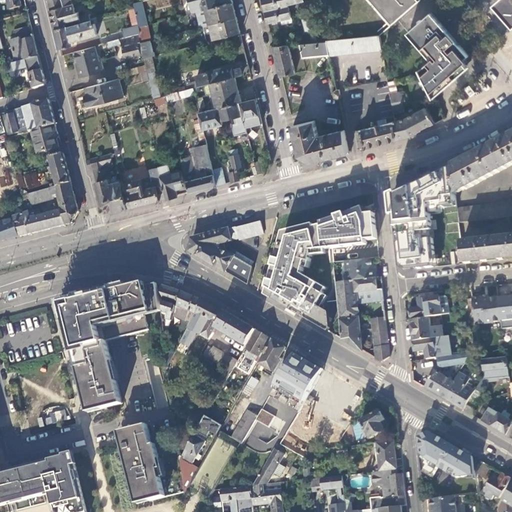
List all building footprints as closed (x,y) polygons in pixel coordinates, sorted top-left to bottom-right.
[(7,0),(10,9),(22,6),(20,0),(7,0)] [(47,0),(48,2),(50,10),(71,5),(70,0),(47,0)] [(189,0),(193,13),(198,12),(233,3),(232,0),(189,0)] [(261,0),(265,11),(291,4),(304,1),(303,0),(261,0)] [(420,0),(379,0),(397,21),(421,0),(420,0)] [(511,0),(500,0),(496,4),(511,23),(511,0)] [(233,3),(198,12),(202,28),(204,27),(237,18),(234,6),(233,3)] [(266,18),(267,23),(280,20),(291,18),(289,8),(292,8),(291,4),(265,11),(266,18)] [(71,5),(50,10),(51,15),(55,30),(68,27),(90,21),(89,15),(80,17),(79,12),(75,13),(73,5),(71,5)] [(432,13),(409,34),(432,61),(421,71),(435,98),(469,68),(465,65),(468,62),(466,59),(470,56),(439,22),(432,13)] [(141,34),(139,27),(137,18),(136,14),(125,17),(128,31),(126,32),(127,37),(139,34),(141,34)] [(312,42),(316,41),(308,15),(301,17),(305,34),(309,34),(312,42)] [(139,27),(148,25),(145,16),(137,18),(139,27)] [(237,18),(204,27),(208,43),(221,39),(232,36),(241,34),(239,24),(237,18)] [(90,21),(68,27),(72,41),(98,34),(95,23),(92,24),(91,20),(90,21)] [(152,40),(148,25),(139,27),(141,34),(139,34),(141,43),(152,40)] [(68,27),(55,30),(56,36),(60,49),(73,46),(72,41),(68,27)] [(17,63),(39,57),(36,44),(33,35),(11,41),(17,63)] [(122,48),(125,58),(140,54),(138,44),(137,44),(136,36),(121,40),(122,48)] [(234,45),(232,36),(221,39),(223,47),(234,45)] [(330,55),(382,49),(380,36),(327,40),(330,54),(330,55)] [(330,54),(327,40),(316,41),(312,42),(300,43),(302,56),(330,54)] [(278,63),(281,76),(295,73),(288,45),(274,46),(278,63)] [(100,62),(96,47),(74,53),(78,68),(76,68),(79,79),(105,72),(102,62),(100,62)] [(8,66),(11,78),(17,76),(16,71),(26,68),(28,68),(34,89),(46,85),(42,69),(39,57),(17,63),(8,66)] [(155,71),(156,70),(153,57),(145,59),(147,66),(148,71),(148,72),(155,71)] [(148,71),(147,66),(131,70),(132,75),(140,73),(148,71)] [(234,71),(233,66),(198,76),(199,81),(189,84),(189,85),(174,89),(175,94),(194,88),(212,84),(236,77),(251,73),(249,68),(249,67),(234,71)] [(143,82),(150,81),(148,72),(148,71),(140,73),(143,82)] [(161,92),(155,71),(148,72),(150,81),(154,99),(167,96),(169,95),(168,91),(161,92)] [(239,90),(236,77),(212,84),(215,97),(239,90)] [(124,97),(119,79),(87,88),(90,95),(86,96),(88,107),(124,97)] [(194,88),(175,94),(169,95),(167,96),(169,101),(180,98),(179,96),(182,95),(183,98),(195,94),(194,88)] [(240,103),(242,102),(239,90),(215,97),(218,108),(219,108),(240,103)] [(404,92),(390,95),(393,114),(404,112),(402,101),(405,100),(404,92)] [(154,99),(156,107),(169,103),(169,101),(167,96),(154,99)] [(242,102),(240,103),(243,115),(246,128),(263,124),(259,107),(257,99),(242,102)] [(38,103),(3,114),(9,137),(30,132),(30,133),(32,132),(57,125),(53,111),(50,100),(38,103)] [(243,115),(240,103),(219,108),(222,121),(243,115)] [(219,108),(218,108),(200,113),(199,113),(201,119),(204,130),(223,125),(222,121),(219,108)] [(411,137),(435,124),(427,108),(405,119),(395,122),(398,140),(411,137)] [(203,148),(208,147),(204,130),(201,119),(195,121),(197,131),(199,131),(202,145),(203,148)] [(359,150),(398,140),(395,122),(386,124),(385,119),(379,121),(380,125),(355,132),(359,150)] [(324,159),(350,152),(345,130),(318,137),(314,121),(293,126),(295,134),(301,155),(309,153),(311,162),(312,162),(324,159)] [(49,157),(60,154),(59,148),(60,148),(56,135),(59,134),(58,132),(57,125),(32,132),(38,153),(47,151),(49,157)] [(451,166),(452,169),(455,195),(462,191),(511,165),(511,202),(457,208),(459,223),(471,222),(488,220),(508,218),(511,217),(511,134),(503,139),(467,159),(459,163),(451,166)] [(182,159),(191,193),(217,186),(213,170),(208,147),(203,148),(202,145),(189,148),(191,157),(182,159)] [(231,174),(233,182),(240,180),(238,172),(242,171),(239,155),(238,155),(237,149),(229,151),(234,173),(231,174)] [(57,187),(72,183),(68,167),(64,153),(60,154),(49,157),(57,187)] [(114,166),(111,155),(87,161),(88,165),(93,164),(104,206),(115,212),(130,208),(124,184),(123,181),(118,182),(116,176),(108,178),(106,168),(114,166)] [(261,161),(255,163),(256,167),(252,168),(255,177),(264,174),(261,161)] [(163,178),(162,178),(167,199),(178,196),(176,189),(186,186),(183,172),(172,174),(170,165),(160,167),(163,178)] [(416,184),(389,194),(400,272),(464,264),(462,242),(459,223),(457,208),(455,195),(452,169),(451,166),(432,176),(416,184)] [(0,185),(11,186),(11,169),(0,168),(0,185)] [(162,178),(159,168),(149,171),(150,177),(153,187),(144,190),(142,179),(124,184),(130,208),(167,199),(162,178)] [(222,168),(213,170),(217,186),(226,184),(222,168)] [(17,187),(38,188),(38,173),(17,173),(17,187)] [(153,187),(150,177),(142,179),(144,190),(153,187)] [(61,205),(66,225),(72,223),(80,212),(75,193),(72,183),(57,187),(51,188),(54,197),(59,196),(61,205)] [(51,188),(28,194),(31,205),(54,198),(54,197),(51,188)] [(15,218),(20,236),(41,231),(66,225),(61,205),(44,210),(45,215),(40,216),(39,210),(15,217),(15,218)] [(327,288),(303,274),(306,261),(311,262),(312,255),(312,251),(367,245),(367,240),(377,239),(376,226),(374,213),(367,214),(364,207),(343,215),(322,222),(322,225),(315,227),(314,224),(284,232),(267,296),(299,314),(328,332),(331,328),(329,312),(325,310),(324,306),(319,303),(324,294),(323,293),(327,288)] [(0,222),(0,241),(1,241),(20,236),(15,218),(4,220),(4,221),(0,222)] [(211,262),(248,284),(256,267),(226,251),(224,242),(232,241),(232,240),(239,238),(239,239),(264,233),(261,221),(193,238),(190,251),(211,262)] [(502,260),(511,258),(511,236),(462,242),(464,264),(483,262),(502,260)] [(374,258),(347,261),(342,269),(346,272),(347,281),(356,280),(377,278),(375,269),(373,269),(372,265),(374,264),(375,264),(374,258)] [(378,290),(377,278),(356,280),(358,303),(384,301),(383,294),(383,289),(378,290)] [(356,280),(347,281),(336,282),(340,320),(359,318),(358,303),(356,280)] [(161,310),(157,283),(144,286),(143,281),(130,285),(115,289),(107,291),(108,292),(104,293),(104,292),(99,293),(96,294),(97,296),(91,297),(90,295),(81,297),(60,303),(86,405),(92,404),(93,408),(101,406),(102,408),(122,403),(116,380),(113,381),(112,375),(112,371),(109,362),(112,362),(106,340),(149,329),(144,311),(160,306),(160,310),(161,310)] [(171,319),(181,291),(170,287),(162,284),(162,300),(164,300),(164,311),(169,312),(168,319),(171,319)] [(196,311),(202,300),(191,295),(181,291),(171,319),(177,321),(179,316),(188,319),(190,312),(195,313),(196,311)] [(511,295),(498,297),(501,320),(502,329),(511,327),(511,295)] [(440,297),(440,296),(419,299),(420,307),(411,309),(412,313),(412,319),(429,317),(442,315),(449,313),(447,297),(445,296),(440,297)] [(501,320),(498,297),(482,299),(482,296),(472,298),(476,324),(501,320)] [(217,328),(226,312),(210,304),(202,300),(196,311),(206,317),(211,320),(208,327),(206,326),(201,334),(210,339),(217,328)] [(206,317),(196,311),(195,313),(184,334),(194,339),(197,333),(192,331),(195,324),(200,327),(206,317)] [(248,345),(257,330),(249,325),(234,316),(226,312),(217,328),(247,345),(248,345)] [(439,326),(441,328),(443,328),(442,315),(429,317),(430,327),(439,326)] [(441,328),(439,326),(430,327),(429,317),(412,319),(411,319),(412,329),(413,341),(442,337),(441,328)] [(340,320),(342,339),(352,345),(363,352),(359,318),(340,320)] [(390,357),(386,318),(372,320),(376,359),(378,361),(381,362),(390,357)] [(264,334),(257,330),(248,345),(247,345),(245,348),(246,348),(250,350),(241,366),(251,372),(257,362),(259,363),(273,339),(264,334)] [(194,339),(184,334),(180,341),(190,346),(194,339)] [(453,356),(450,335),(442,337),(413,341),(414,349),(415,351),(425,350),(427,359),(438,358),(453,356)] [(279,360),(287,347),(280,343),(273,339),(259,363),(265,367),(263,371),(269,375),(272,371),(273,371),(279,360)] [(232,371),(238,360),(215,347),(214,349),(209,346),(205,355),(226,368),(232,371)] [(175,351),(166,350),(168,364),(169,363),(175,351)] [(295,352),(288,365),(287,365),(275,385),(276,386),(270,395),(299,412),(324,369),(307,359),(295,352)] [(439,367),(465,364),(472,353),(453,356),(438,358),(439,367)] [(509,375),(508,368),(507,357),(506,357),(482,359),(484,368),(484,371),(484,377),(481,380),(475,391),(482,395),(489,377),(509,375)] [(225,383),(232,371),(226,368),(216,385),(218,385),(222,388),(225,383)] [(324,369),(299,412),(342,437),(357,413),(360,408),(368,395),(324,369)] [(424,388),(442,398),(447,389),(449,390),(454,381),(435,370),(424,388)] [(447,389),(442,398),(450,403),(463,410),(474,393),(465,388),(469,381),(458,375),(456,378),(454,381),(449,390),(447,389)] [(252,377),(243,392),(249,396),(258,381),(252,377)] [(229,386),(225,383),(222,388),(221,390),(226,392),(229,386)] [(221,390),(222,388),(218,385),(204,408),(209,411),(221,390)] [(361,421),(371,438),(386,430),(381,423),(386,420),(380,409),(368,395),(360,408),(357,413),(361,421)] [(256,420),(276,431),(274,434),(278,436),(286,422),(263,408),(258,416),(256,420)] [(511,420),(490,408),(482,421),(493,428),(509,437),(511,431),(511,420)] [(243,444),(256,420),(258,416),(248,410),(232,438),(243,444)] [(151,436),(147,423),(122,430),(129,456),(125,457),(136,496),(142,495),(143,499),(150,497),(150,500),(166,496),(159,468),(162,467),(156,443),(153,444),(151,436)] [(199,426),(182,456),(185,476),(192,464),(211,433),(199,426)] [(433,477),(439,467),(457,477),(475,475),(473,456),(450,443),(429,431),(420,437),(424,472),(433,477)] [(249,437),(247,446),(262,450),(264,441),(249,437)] [(380,470),(397,468),(394,441),(377,443),(380,470)] [(349,447),(337,448),(338,457),(349,455),(349,447)] [(285,455),(280,452),(275,449),(253,485),(267,484),(285,455)] [(0,505),(51,493),(56,511),(87,511),(73,454),(43,461),(11,469),(2,472),(0,465),(0,505)] [(483,463),(478,471),(479,476),(484,479),(492,468),(483,463)] [(192,464),(185,476),(192,480),(199,468),(192,464)] [(291,481),(297,470),(293,467),(285,480),(281,480),(281,482),(291,481)] [(371,498),(372,509),(402,506),(406,505),(404,484),(403,474),(398,475),(397,468),(380,470),(371,471),(373,486),(379,485),(383,488),(384,498),(381,498),(381,497),(371,498)] [(500,498),(511,479),(503,474),(500,479),(494,476),(492,479),(490,478),(484,488),(489,490),(486,496),(492,499),(495,495),(500,498)] [(344,487),(342,475),(311,479),(313,491),(323,490),(323,489),(344,487)] [(267,484),(253,485),(251,486),(253,505),(272,503),(272,511),(284,511),(281,482),(267,484)] [(511,511),(511,484),(498,510),(498,511),(511,511)] [(254,511),(253,505),(251,486),(236,487),(238,506),(249,505),(249,511),(254,511)] [(238,511),(238,506),(236,487),(221,489),(222,498),(223,508),(223,511),(238,511)] [(456,511),(455,496),(430,499),(431,509),(434,511),(456,511)] [(223,508),(222,498),(214,499),(215,509),(223,508)] [(52,511),(50,502),(13,511),(52,511)]
